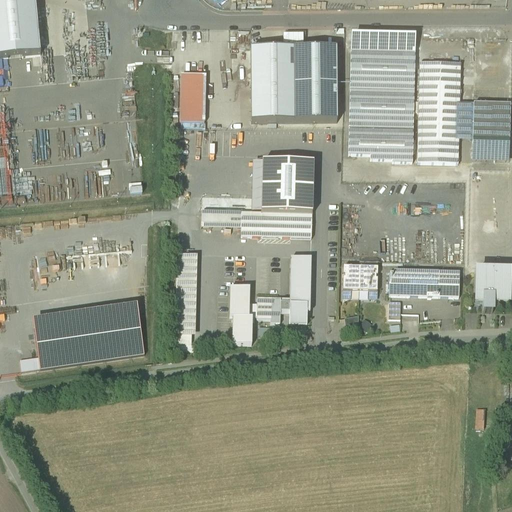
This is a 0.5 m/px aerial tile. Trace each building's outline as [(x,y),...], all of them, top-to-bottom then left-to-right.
[(34,0),(0,0),(0,61),(40,58),(34,0)] [(178,0),(178,7),(189,9),(190,0),(178,0)] [(251,126),(336,125),(336,51),(250,52),(251,126)] [(414,54),(350,53),(348,158),(369,158),(369,163),(391,163),(391,165),(412,166),(414,54)] [(460,66),(419,65),(417,166),(457,167),(460,66)] [(205,77),(181,77),(179,125),(204,126),(205,77)] [(509,107),(473,106),(472,143),(509,144),(509,107)] [(313,166),(262,165),(260,216),(312,217),(313,166)] [(343,188),(343,172),(335,171),(335,188),(343,188)] [(260,216),(201,214),(200,231),(240,232),(240,240),(311,241),(312,217),(260,216)] [(341,231),(341,243),(350,243),(350,237),(352,237),(352,231),(350,231),(341,231)] [(341,243),(341,255),(349,255),(350,243),(341,243)] [(197,258),(176,257),(174,338),(191,339),(195,339),(197,258)] [(310,261),(290,261),(289,301),(281,301),(280,317),(289,317),(289,326),(290,325),(296,325),(296,327),(297,327),(297,325),(298,325),(298,327),(299,327),(299,325),(305,325),(305,327),(306,327),(306,315),(309,315),(310,261)] [(359,270),(343,269),(343,277),(344,277),(344,281),(342,281),(342,294),(350,294),(358,294),(359,270)] [(377,270),(359,270),(358,294),(368,294),(376,295),(377,282),(375,282),(375,278),(377,278),(377,270)] [(509,275),(476,274),(475,307),(483,307),(483,315),(492,315),(492,307),(508,308),(509,275)] [(459,277),(389,275),(388,299),(458,300),(459,277)] [(229,320),(232,320),(248,321),(249,307),(249,291),(230,290),(229,320)] [(281,301),(256,300),(256,308),(256,321),(256,322),(270,322),(270,326),(280,326),(280,317),(281,301)] [(400,305),(388,305),(388,322),(400,322),(400,305)] [(136,308),(32,323),(38,361),(39,372),(39,373),(144,358),(136,308)] [(232,320),(232,348),(251,348),(252,321),(248,321),(232,320)] [(358,329),(358,320),(344,321),(345,330),(358,329)] [(370,329),(363,324),(358,330),(365,335),(370,329)] [(191,339),(174,338),(174,348),(191,349),(191,339)] [(21,375),(39,372),(38,361),(19,363),(21,375)] [(477,431),(487,431),(487,412),(478,412),(477,431)] [(511,434),(500,439),(505,455),(511,452),(511,434)]
